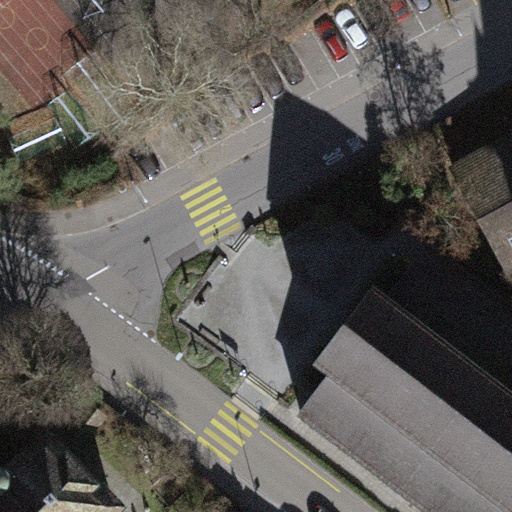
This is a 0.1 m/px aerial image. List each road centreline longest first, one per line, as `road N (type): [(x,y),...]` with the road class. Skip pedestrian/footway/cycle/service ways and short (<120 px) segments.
road 1 (residential): [(38,292),(212,213),(511,48)]
road 2 (residential): [(38,292),(325,511)]
